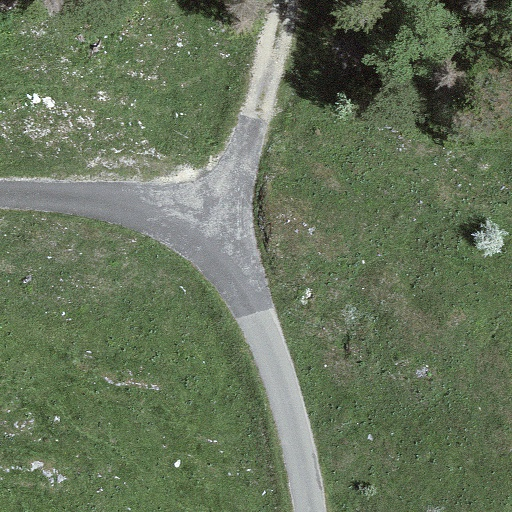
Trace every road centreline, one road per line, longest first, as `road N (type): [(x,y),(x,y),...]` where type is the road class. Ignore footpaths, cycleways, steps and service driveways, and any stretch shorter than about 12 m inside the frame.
road 1 (unclassified): [(0,199),(142,208),(177,223),(219,257),(267,339),(304,511)]
road 2 (track): [(277,0),(261,107),(219,257)]
